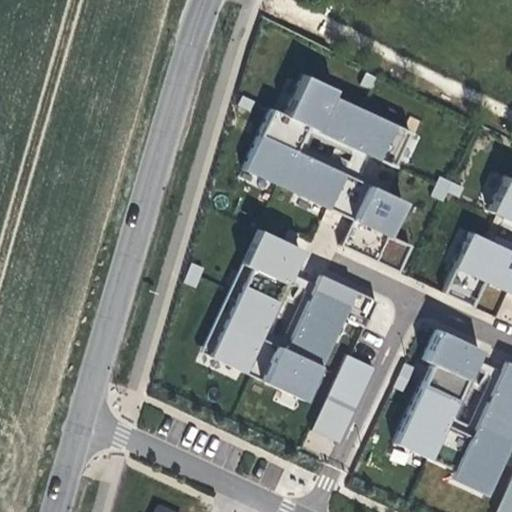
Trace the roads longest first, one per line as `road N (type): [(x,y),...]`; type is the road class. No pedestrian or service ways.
road 1 (tertiary): [(86,423),(214,0)]
road 2 (residential): [(86,423),(286,511)]
